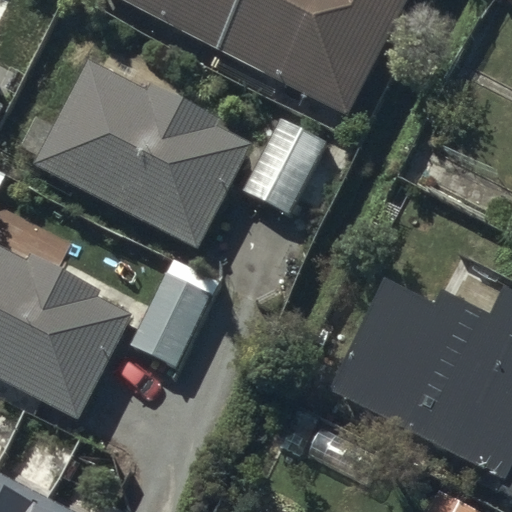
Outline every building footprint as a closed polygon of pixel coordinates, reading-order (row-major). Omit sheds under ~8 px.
[(107,0),(353,125),(416,0),(107,0)] [(154,103),(94,73),(42,175),(204,258),(257,156),(226,140),(230,133),(158,96),(154,103)] [(331,153),(286,129),(248,202),(293,225),(331,153)] [(33,274),(0,256),(0,385),(81,429),(135,327),(102,309),(105,303),(37,267),(33,274)] [(224,291),(178,269),(137,355),(182,377),(224,291)] [(442,325),(394,300),(339,406),(507,493),(511,483),(511,311),(500,335),(450,310),(442,325)] [(378,461),(328,435),(316,459),(366,485),(378,461)] [(51,511),(0,484),(0,511),(51,511)]
